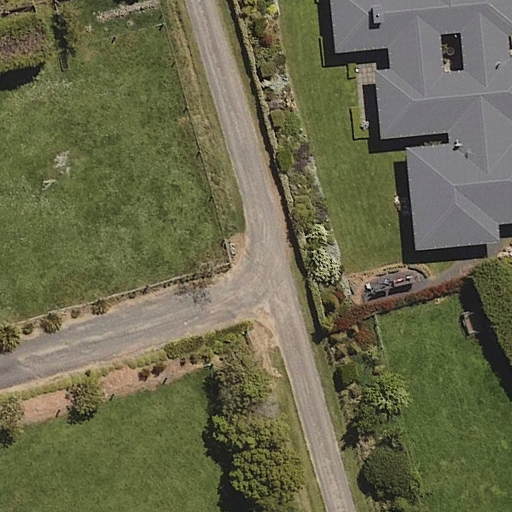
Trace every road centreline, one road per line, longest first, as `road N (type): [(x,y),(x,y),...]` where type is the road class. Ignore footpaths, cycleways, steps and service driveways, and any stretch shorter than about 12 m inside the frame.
road 1 (residential): [(195,0),(342,511)]
road 2 (unknown): [(279,291),(0,367)]
